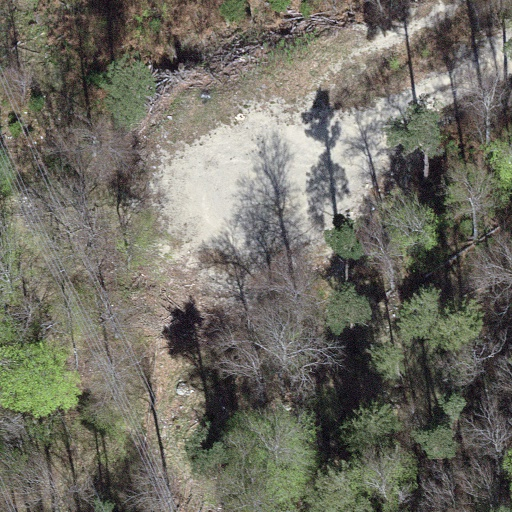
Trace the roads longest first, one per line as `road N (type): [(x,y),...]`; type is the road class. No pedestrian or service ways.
road 1 (track): [(199,173),(216,200),(248,204),(297,178),(363,124),(511,60)]
road 2 (track): [(470,0),(231,122),(202,156),(199,173)]
